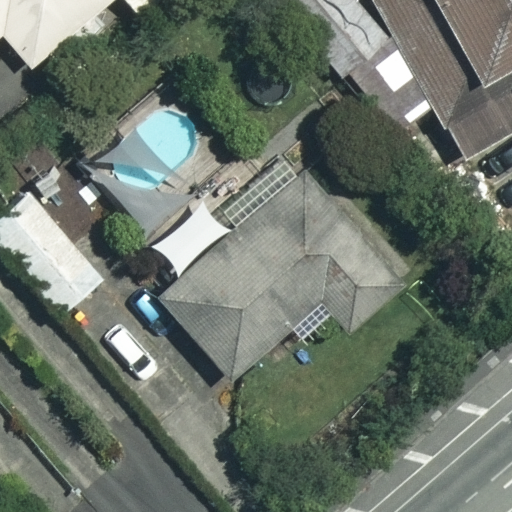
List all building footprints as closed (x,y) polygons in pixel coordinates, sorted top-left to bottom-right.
[(0,0),(0,32),(22,60),(93,0),(0,0)] [(119,0),(130,13),(145,0),(119,0)] [(511,118),(511,0),(286,0),(323,67),(338,58),(359,97),(372,90),(387,118),(423,98),(452,151),(511,118)] [(394,276),(299,163),(150,290),(222,374),(314,296),(337,324),(394,276)] [(92,272),(19,187),(0,202),(0,248),(51,308),(92,272)]
